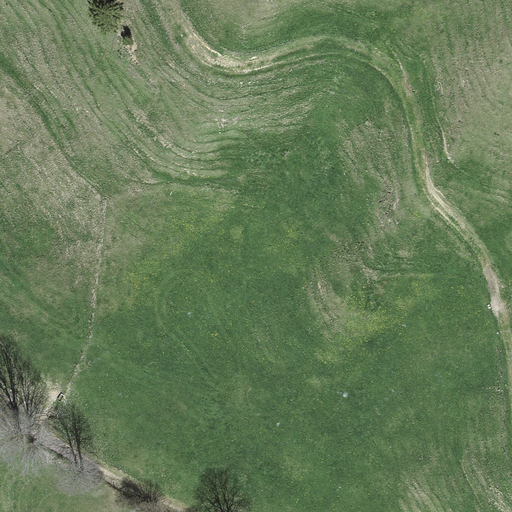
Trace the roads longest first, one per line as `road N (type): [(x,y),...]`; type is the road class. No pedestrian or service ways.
road 1 (track): [(511,394),(508,346),(481,258),(425,187),(410,111),(386,70),(364,52),(326,44),(253,64),(202,58),(164,0)]
road 2 (track): [(0,404),(124,483),(189,511)]
